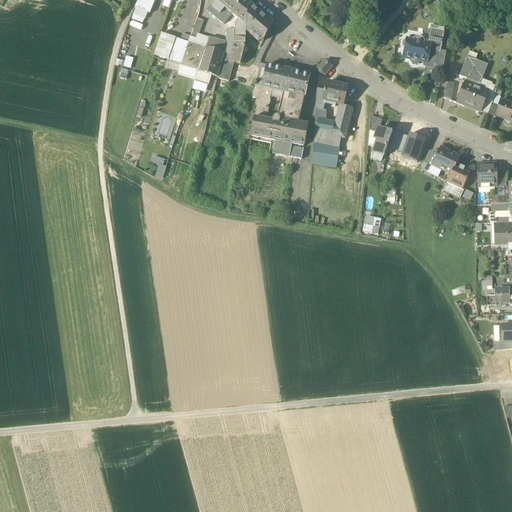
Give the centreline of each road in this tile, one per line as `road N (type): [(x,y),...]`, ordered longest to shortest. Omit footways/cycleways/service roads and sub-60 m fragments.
road 1 (track): [(503,389),(0,433)]
road 2 (track): [(489,387),(451,308),(406,252),(177,197),(100,151)]
road 3 (residential): [(268,0),(385,90),(511,153)]
road 4 (track): [(99,154),(136,420)]
